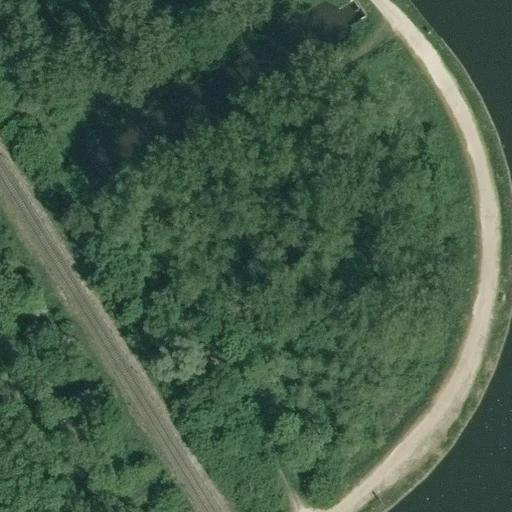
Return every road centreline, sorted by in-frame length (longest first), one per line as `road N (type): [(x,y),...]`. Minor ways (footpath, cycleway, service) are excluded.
road 1 (track): [(374,0),(433,66),(471,138),(490,219),(490,269),(486,305),(448,398),(339,511)]
road 2 (track): [(123,511),(0,293)]
